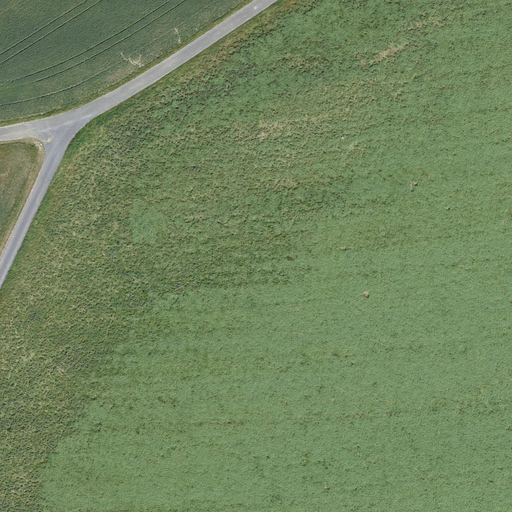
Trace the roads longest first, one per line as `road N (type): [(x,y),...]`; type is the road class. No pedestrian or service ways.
road 1 (track): [(0,138),(57,129),(264,0)]
road 2 (track): [(57,129),(0,253)]
